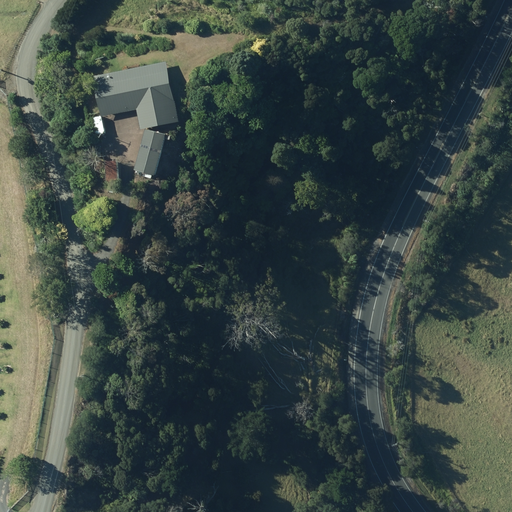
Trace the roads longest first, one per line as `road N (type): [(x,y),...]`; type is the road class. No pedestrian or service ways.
road 1 (tertiary): [(412,511),(368,413),(372,314),(397,237),(511,8)]
road 2 (unclassified): [(41,511),(68,383),(79,260),(27,68),(60,0)]
